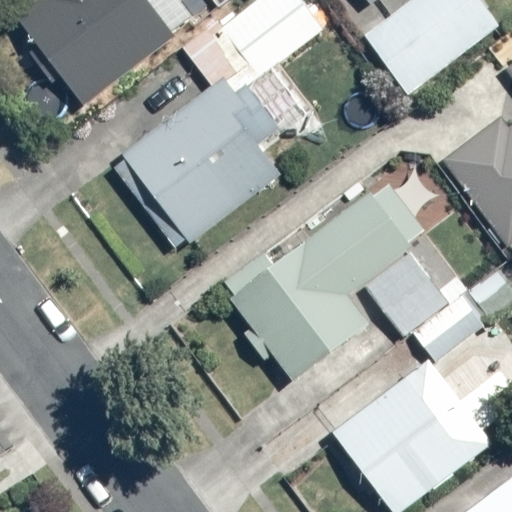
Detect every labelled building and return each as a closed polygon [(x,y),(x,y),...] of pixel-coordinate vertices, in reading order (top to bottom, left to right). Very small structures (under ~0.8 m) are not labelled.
[(178,38),(174,32),(195,17),(182,0),(40,0),(19,16),(87,106),(178,38)] [(325,29),(303,0),(252,0),(251,1),(185,50),(214,89),(126,156),(192,244),(281,176),(263,152),(317,112),(280,63),(325,29)] [(211,0),(219,10),(231,0),(211,0)] [(497,21),(481,0),(410,0),(365,36),(408,91),(448,59),(497,21)] [(511,69),(510,71),(511,72),(511,128),(510,130),(501,118),(444,158),(506,245),(511,240),(511,69)] [(416,332),(453,300),(415,249),(413,246),(417,243),(377,189),(275,266),(265,251),(222,284),(233,298),(297,383),(371,327),(351,299),(349,297),(363,286),(365,288),(404,341),(416,332)] [(453,300),(416,332),(439,362),(478,333),(490,324),(465,291),(453,300)] [(402,511),(493,445),(483,432),(483,431),(511,408),(511,382),(505,374),(511,368),(511,344),(504,334),(485,349),(445,381),(432,363),(336,434),(393,511),(402,511)] [(511,511),(511,480),(468,511),(511,511)]
